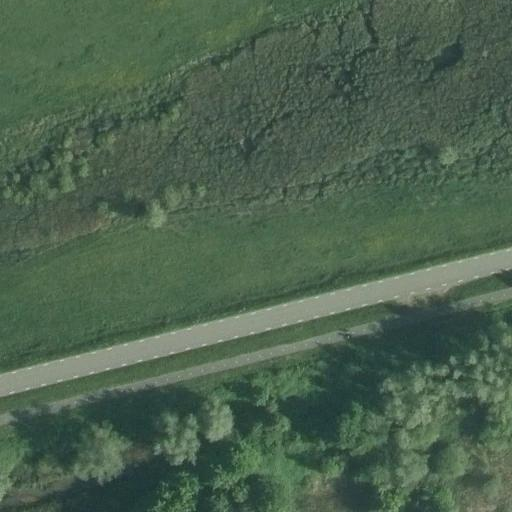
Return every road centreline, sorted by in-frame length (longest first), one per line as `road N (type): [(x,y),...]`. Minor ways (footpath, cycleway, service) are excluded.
road 1 (secondary): [(0,387),(511,258)]
road 2 (track): [(511,348),(296,511)]
